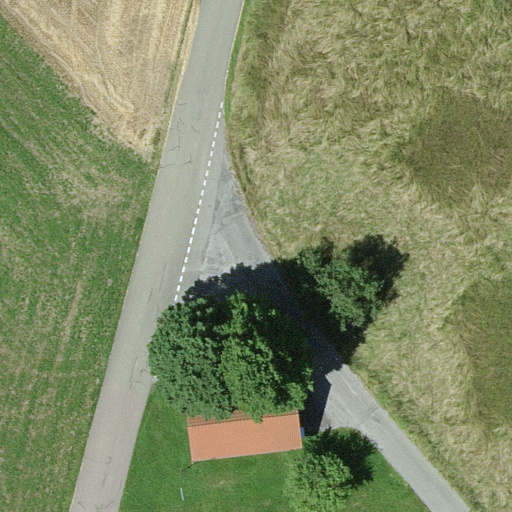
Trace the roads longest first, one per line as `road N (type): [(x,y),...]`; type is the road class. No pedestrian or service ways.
road 1 (unclassified): [(230,0),(197,176),(108,511)]
road 2 (track): [(456,511),(197,176)]
